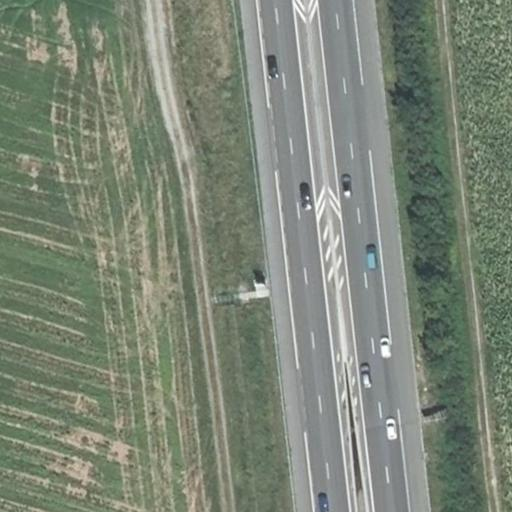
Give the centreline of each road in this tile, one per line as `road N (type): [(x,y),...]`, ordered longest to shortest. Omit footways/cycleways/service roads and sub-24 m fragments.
road 1 (track): [(153,0),(184,180),(218,511)]
road 2 (motorway): [(391,511),(334,0)]
road 3 (track): [(494,511),(438,0)]
road 4 (motorway): [(275,0),(331,511)]
